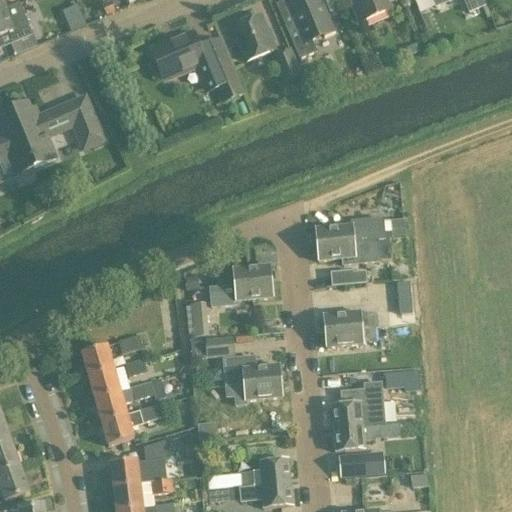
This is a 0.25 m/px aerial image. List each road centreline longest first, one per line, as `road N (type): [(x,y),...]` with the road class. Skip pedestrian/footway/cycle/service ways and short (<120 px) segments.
road 1 (residential): [(20,340),(149,270),(291,215)]
road 2 (residential): [(319,511),(291,215)]
road 3 (track): [(291,215),(511,121)]
road 4 (residential): [(208,0),(0,83)]
road 5 (residential): [(20,340),(73,511)]
